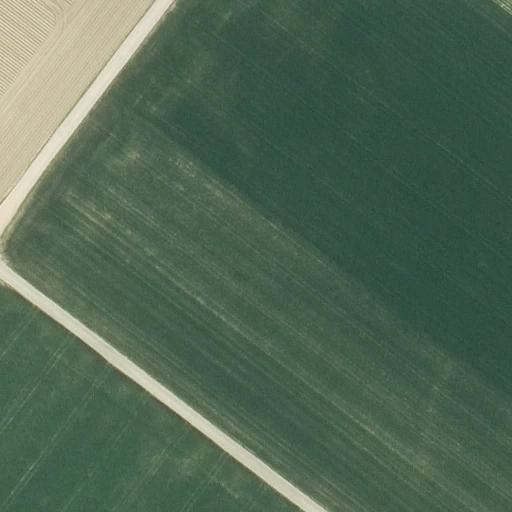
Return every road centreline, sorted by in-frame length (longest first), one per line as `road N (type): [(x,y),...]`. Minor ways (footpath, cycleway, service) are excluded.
road 1 (track): [(0,273),(312,511)]
road 2 (track): [(0,217),(166,0)]
